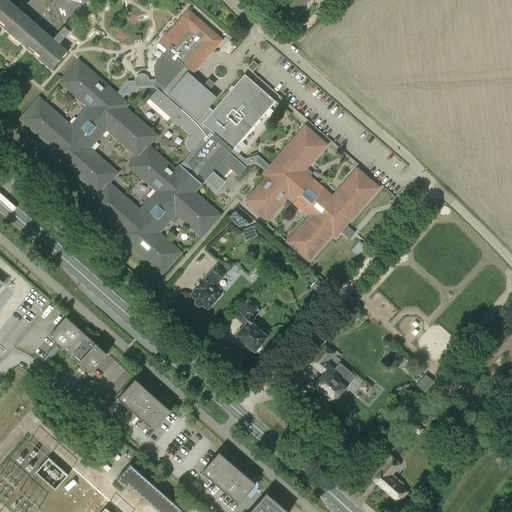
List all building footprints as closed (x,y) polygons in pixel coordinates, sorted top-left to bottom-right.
[(0,0),(0,20),(6,25),(4,28),(7,31),(25,47),(28,49),(30,47),(41,56),(38,59),(51,70),(67,52),(59,45),(68,34),(70,32),(65,26),(87,0),(0,0)] [(283,0),(295,13),(311,0),(283,0)] [(67,85),(65,87),(88,107),(71,126),(44,103),(43,105),(36,101),(20,120),(52,148),(51,149),(51,150),(51,151),(52,153),(54,155),(82,180),(87,184),(98,194),(91,202),(89,204),(121,232),(121,233),(120,234),(120,235),(120,236),(121,237),(121,238),(123,240),(157,269),(158,268),(165,271),(181,253),(158,233),(175,214),(202,237),(218,219),(214,213),(215,211),(194,192),(202,184),(195,179),(199,175),(206,181),(218,191),(217,189),(224,181),(223,181),(220,179),(231,168),(238,174),(237,175),(238,175),(245,167),(246,169),(247,168),(245,167),(247,165),(257,162),(266,171),(265,173),(265,174),(265,175),(266,176),(266,177),(250,195),(252,197),(249,204),(267,219),(288,196),(295,202),(293,204),(302,212),(304,210),(310,215),(287,242),(305,258),(311,254),(313,255),(329,238),(332,234),(332,235),(332,234),(334,235),(335,235),(336,235),(337,234),(339,232),(340,231),(346,237),(352,230),(346,225),(360,209),(378,188),(375,185),(366,177),(366,178),(360,172),(354,176),(352,175),(333,197),(323,189),(323,190),(320,193),(315,188),(318,185),(318,186),(319,185),(303,172),(320,152),(326,145),(314,135),(308,130),(302,133),(300,132),(269,167),(257,157),(244,160),(233,150),(275,102),(244,75),(232,89),(222,100),(213,111),(208,108),(212,104),(204,97),(206,94),(210,90),(204,85),(200,88),(198,91),(186,81),(199,66),(214,48),(221,40),(188,11),(160,44),(158,43),(167,51),(155,65),(156,80),(149,81),(148,79),(147,77),(145,76),(143,76),(142,75),(140,76),(138,77),(137,78),(136,80),(135,82),(128,82),(117,95),(79,61),(63,79),(67,85)] [(250,223),(242,216),(236,210),(228,218),(235,224),(239,228),(250,223)] [(240,230),(244,241),(257,236),(253,225),(240,230)] [(197,306),(201,304),(207,309),(220,295),(212,288),(227,271),(218,263),(196,289),(196,290),(191,296),(195,299),(193,303),(197,306)] [(320,282),(314,289),(323,297),(328,290),(320,282)] [(251,323),(255,319),(252,316),(258,308),(248,300),(242,308),(234,316),(241,322),(232,332),(254,351),(267,337),(251,323)] [(107,354),(66,318),(49,337),(90,373),(107,354)] [(56,346),(50,353),(43,361),(46,364),(53,357),(60,349),(56,346)] [(339,398),(338,397),(346,387),(341,383),(349,374),(340,365),(336,370),(318,354),(310,363),(323,375),(313,386),(315,388),(333,403),(334,402),(335,402),(339,398)] [(430,378),(420,389),(428,395),(437,384),(430,378)] [(135,379),(118,399),(126,406),(154,431),(171,411),(143,387),(143,386),(135,379)] [(511,420),(511,391),(496,410),(511,422),(511,420)] [(418,405),(411,413),(414,416),(415,417),(423,409),(418,405)] [(182,419),(186,423),(191,417),(187,413),(182,419)] [(412,418),(406,424),(412,429),(417,434),(422,428),(412,418)] [(202,472),(238,504),(255,484),(219,453),(202,472)] [(391,455),(372,476),(382,486),(398,500),(406,490),(401,486),(401,485),(403,483),(391,473),(396,469),(396,468),(397,468),(398,467),(399,467),(399,466),(399,465),(399,464),(399,463),(399,462),(398,461),(397,460),(391,455)] [(55,490),(67,476),(48,459),(36,473),(55,490)] [(125,488),(127,485),(157,511),(181,511),(182,511),(130,465),(116,480),(125,488)] [(288,511),(266,493),(250,511),(288,511)]
